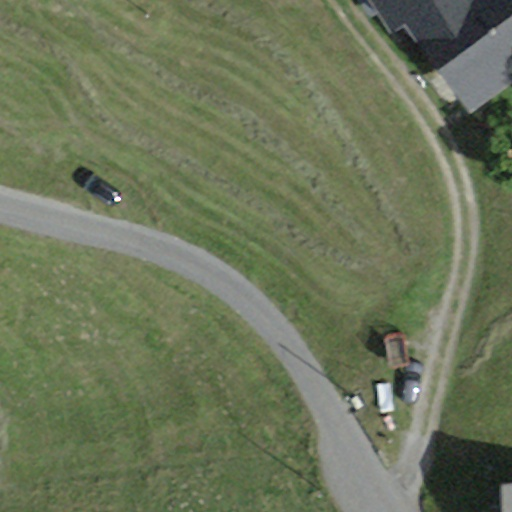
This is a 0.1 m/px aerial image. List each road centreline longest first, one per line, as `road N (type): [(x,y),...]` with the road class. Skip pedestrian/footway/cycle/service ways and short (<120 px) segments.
road 1 (track): [(391,506),(461,288),(469,233),(446,138),(337,0)]
road 2 (tertiary): [(0,206),(163,251),(228,280),(291,346),(394,511)]
